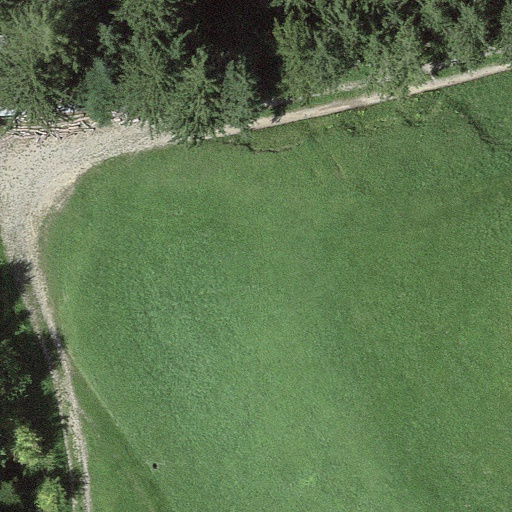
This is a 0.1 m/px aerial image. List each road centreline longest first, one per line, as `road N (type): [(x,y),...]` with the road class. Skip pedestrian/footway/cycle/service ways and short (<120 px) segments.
road 1 (track): [(86,511),(13,171),(338,102),(511,53)]
road 2 (track): [(49,334),(164,511)]
